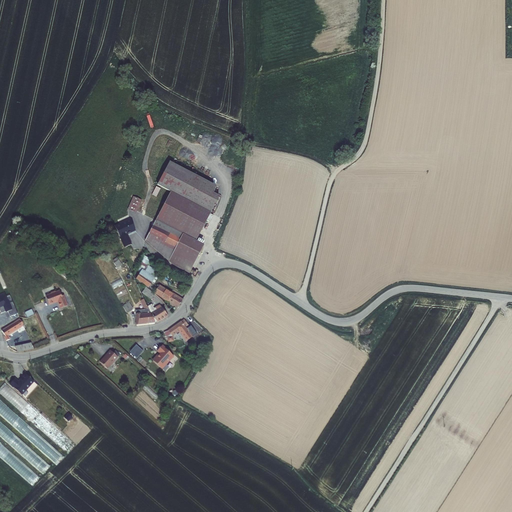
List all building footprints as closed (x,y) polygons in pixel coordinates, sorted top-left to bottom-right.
[(171,190),(145,241),(169,262),(190,274),(204,245),(196,241),(220,196),(213,193),(217,186),(214,185),(207,181),(170,162),(158,183),(171,190)] [(161,189),(156,186),(152,194),(157,197),(161,189)] [(142,200),(133,196),(128,209),(136,213),(142,200)] [(115,226),(124,248),(132,245),(128,235),(136,231),(130,219),(115,226)] [(136,271),(140,273),(143,270),(155,278),(153,283),(154,284),(161,274),(149,266),(153,260),(145,256),(136,271)] [(115,263),(114,263),(117,268),(122,265),(119,260),(115,263)] [(155,278),(143,270),(140,273),(136,279),(149,288),(153,283),(155,278)] [(121,279),(111,283),(113,289),(123,284),(121,279)] [(160,285),(154,293),(155,294),(168,302),(178,309),(184,298),(183,298),(183,299),(174,293),(173,294),(166,290),(167,289),(160,285)] [(154,293),(146,287),(142,293),(151,300),(152,300),(153,298),(155,294),(154,293)] [(60,309),(68,306),(64,296),(62,296),(60,290),(56,292),(55,291),(51,293),(45,296),(49,306),(57,303),(60,309)] [(10,317),(18,314),(13,302),(8,304),(5,296),(0,298),(0,309),(1,313),(6,312),(6,311),(7,310),(10,317)] [(145,310),(148,309),(147,307),(144,299),(141,301),(140,301),(144,310),(145,310)] [(129,302),(123,306),(127,313),(133,309),(134,309),(129,302)] [(150,313),(162,307),(160,305),(155,307),(156,308),(154,308),(152,304),(147,307),(148,309),(150,313)] [(168,317),(162,307),(150,313),(155,323),(157,322),(158,323),(168,317)] [(28,319),(35,315),(32,309),(25,313),(28,319)] [(135,320),(136,320),(136,314),(150,313),(148,309),(145,310),(144,310),(134,311),(133,309),(127,313),(127,314),(132,311),(133,312),(133,314),(133,316),(135,320)] [(136,320),(137,326),(146,325),(147,324),(155,324),(155,323),(150,313),(136,314),(136,320)] [(4,337),(6,341),(10,339),(8,336),(23,327),(23,326),(23,324),(20,319),(1,330),(5,337),(4,337)] [(188,325),(184,319),(181,321),(168,331),(164,333),(166,337),(167,337),(168,343),(174,341),(173,336),(179,332),(186,342),(193,337),(186,327),(188,325)] [(31,343),(15,347),(18,353),(34,349),(31,343)] [(130,352),(137,358),(143,351),(136,345),(130,352)] [(162,370),(174,357),(165,348),(162,346),(157,352),(159,353),(152,360),(162,370)] [(110,350),(99,362),(108,369),(118,358),(118,357),(113,353),(110,350)] [(14,379),(9,385),(21,395),(33,382),(25,374),(18,382),(14,379)] [(26,402),(7,383),(0,389),(0,391),(15,406),(18,403),(21,407),(26,402)] [(32,389),(37,385),(35,383),(24,394),(25,395),(31,388),(32,389)] [(63,455),(0,399),(0,415),(56,464),(63,455)] [(49,464),(0,421),(0,436),(41,473),(49,464)] [(38,475),(0,441),(0,457),(30,484),(38,475)]
